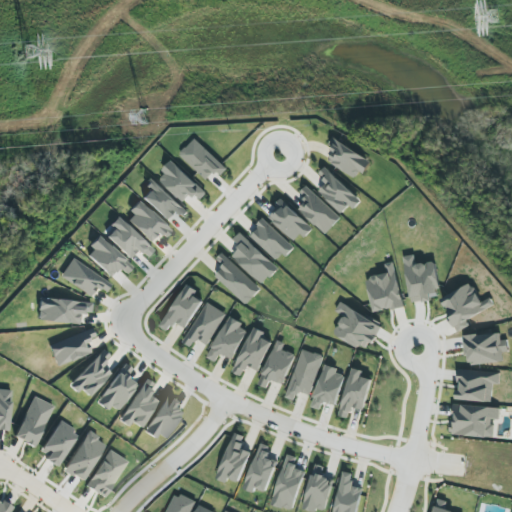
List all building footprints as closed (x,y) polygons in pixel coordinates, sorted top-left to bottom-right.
[(228,169),(195,139),(180,155),(207,180),(215,171),(221,177),(228,169)] [(329,164),(360,179),(370,158),(332,140),(329,147),(335,151),(329,164)] [(158,178),(183,202),(192,194),(200,201),(207,193),(173,162),(158,178)] [(318,176),(327,183),(319,192),(343,214),(350,206),(354,210),(362,201),(325,168),(318,176)] [(144,187),(148,191),(141,199),(164,220),(173,211),(182,220),(189,212),(152,179),(144,187)] [(299,209),(325,235),(341,218),(307,186),(300,194),(307,201),(299,209)] [(268,216),(297,243),(312,227),(283,200),(268,216)] [(171,231),(139,203),(124,220),(149,242),(157,233),(164,239),(171,231)] [(137,250),(146,258),(152,251),(116,217),(108,226),(112,230),(105,238),(129,260),(137,250)] [(279,262),(294,247),(265,220),(250,236),(279,262)] [(263,285),(279,269),(241,233),(235,240),(242,246),(233,256),(263,285)] [(84,254),(109,278),(118,268),(125,275),(132,269),(100,238),(84,254)] [(216,261),(224,268),(216,276),(247,305),(261,290),(223,253),(216,261)] [(404,257),(412,303),(441,298),(435,262),(416,265),(415,255),(404,257)] [(95,288),(104,294),(110,285),(71,259),(59,277),(89,297),(95,288)] [(374,313),(404,306),(395,262),(386,264),(388,274),(367,279),(374,313)] [(494,306),(490,298),(481,302),(472,284),(441,299),(457,332),(471,325),(468,319),(494,306)] [(176,322),(186,329),(204,302),(195,296),(198,291),(188,285),(160,326),(169,332),(176,322)] [(91,304),(39,298),(37,320),(78,325),(79,313),(90,315),(91,304)] [(183,343),(191,348),(197,339),(208,346),(227,314),(208,303),(183,343)] [(381,322),(339,306),(336,313),(342,316),(335,337),(370,350),(381,322)] [(232,360),(249,329),(230,318),(207,358),(216,363),(221,354),(232,360)] [(259,372),(272,342),(263,338),(266,332),(254,327),(233,373),(242,377),(247,366),(259,372)] [(85,342),(94,338),(90,328),(48,347),(57,367),(90,353),(85,342)] [(468,366),(504,362),(503,352),(509,352),(507,340),(501,340),(500,333),(465,336),(468,366)] [(283,385),(296,355),(283,350),(285,344),(278,341),(259,385),(266,388),(270,380),(283,385)] [(310,396),(323,357),(302,349),(286,398),(295,401),(299,392),(310,396)] [(86,397),(110,375),(101,365),(109,357),(103,351),(67,385),(76,394),(80,390),(86,397)] [(117,411),(135,385),(125,378),(131,370),(123,364),(95,403),(106,411),(110,407),(117,411)] [(345,376),(337,374),(338,369),(325,365),(312,407),(321,410),(324,402),(336,406),(345,376)] [(349,418),(352,407),(364,410),(372,379),(363,377),(364,371),(352,369),(340,416),(349,418)] [(492,402),(493,384),(499,385),(500,372),(460,370),(458,401),(492,402)] [(117,421),(127,427),(130,423),(139,429),(157,402),(147,395),(154,385),(144,379),(117,421)] [(9,392),(0,391),(0,430),(8,430),(9,392)] [(14,439),(34,447),(52,405),(31,397),(14,439)] [(144,430),(162,442),(181,413),(173,408),(176,404),(166,397),(144,430)] [(452,435),(492,439),(494,420),(500,420),(501,409),(455,404),(452,435)] [(37,454),(56,466),(77,434),(58,422),(37,454)] [(80,482),(105,444),(86,432),(62,470),(80,482)] [(245,437),(235,433),(217,479),(227,483),(229,479),(239,483),(251,452),(241,448),(245,437)] [(244,489),(254,493),(256,489),(267,493),(278,462),(267,458),(271,447),(261,443),(244,489)] [(126,462),(108,450),(85,486),(103,498),(126,462)] [(298,458),(287,454),(272,506),(294,511),(305,471),(295,468),(298,458)] [(355,474),(344,472),(334,511),(358,511),(363,488),(352,486),(355,474)] [(312,511),(316,511),(317,510),(326,511),(334,479),(313,474),(303,510),(312,511)] [(167,511),(191,511),(196,502),(176,493),(167,511)] [(451,511),(445,510),(447,502),(437,499),(433,511),(451,511)] [(0,511),(9,511),(11,509),(0,501),(0,511)]
